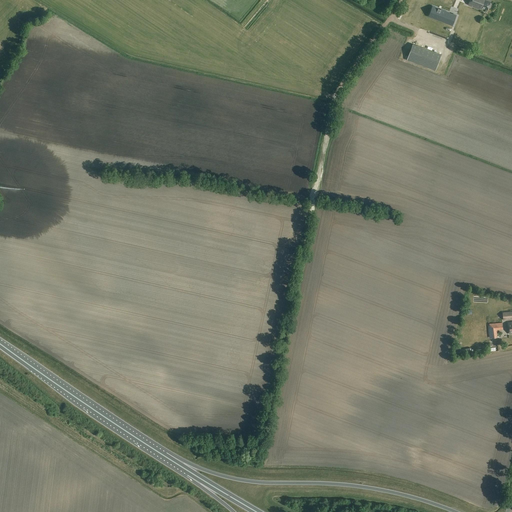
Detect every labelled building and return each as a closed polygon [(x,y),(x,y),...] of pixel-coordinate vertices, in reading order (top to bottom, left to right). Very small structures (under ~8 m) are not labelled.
[(411,0),(409,6),(415,9),(419,0),(411,0)] [(487,9),(491,1),(487,0),(469,0),(468,4),(481,9),(482,7),(487,9)] [(433,5),(429,16),(453,25),(457,14),(433,5)] [(421,10),(416,24),(421,26),(426,12),(421,10)] [(464,17),(462,22),(479,28),(480,23),(464,17)] [(407,60),(436,71),(441,55),(413,44),(407,60)] [(511,310),(503,312),(504,320),(511,319),(511,310)] [(489,324),(491,338),(498,337),(497,330),(503,329),(503,322),(489,324)]
